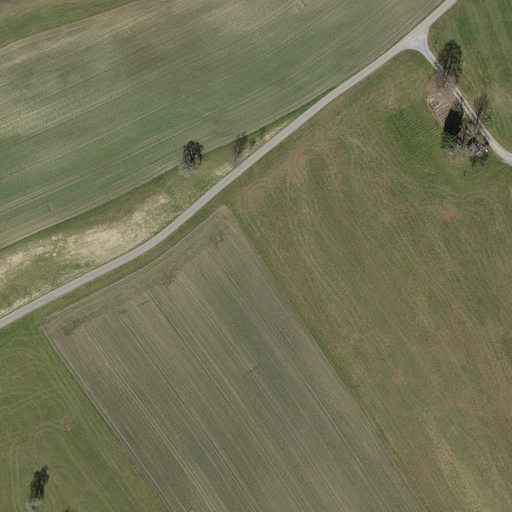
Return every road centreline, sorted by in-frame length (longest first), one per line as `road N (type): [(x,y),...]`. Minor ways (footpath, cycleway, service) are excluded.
road 1 (unclassified): [(452,0),(414,39),(156,238),(0,322)]
road 2 (track): [(511,160),(496,151),(414,39)]
